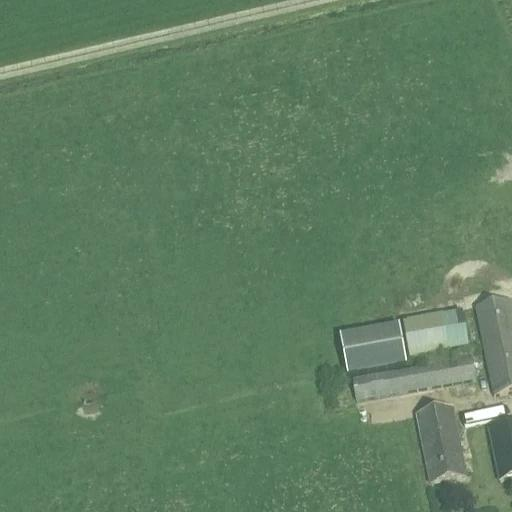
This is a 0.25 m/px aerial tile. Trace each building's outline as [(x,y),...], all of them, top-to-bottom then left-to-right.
[(475,309),(493,400),(511,395),(511,305),(511,302),(475,309)] [(462,314),(403,324),(409,361),(424,359),(449,354),(469,351),(462,314)] [(407,369),(399,329),(340,339),(348,380),(407,369)] [(356,405),(475,383),(471,360),(451,364),(449,354),(424,359),(426,368),(351,382),(356,405)] [(453,410),(417,417),(430,486),(466,479),(462,459),(460,450),(453,410)] [(500,485),(511,482),(511,428),(490,433),(500,485)]
